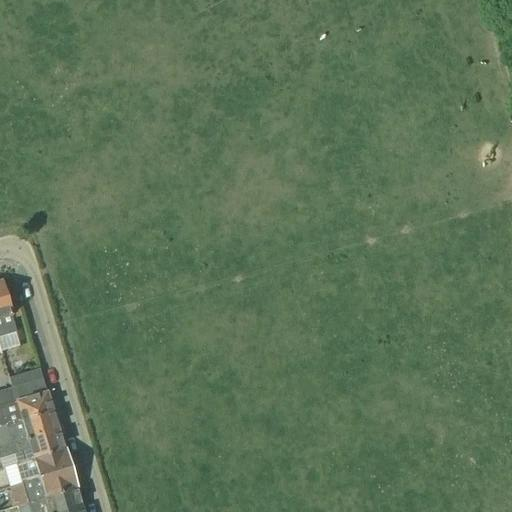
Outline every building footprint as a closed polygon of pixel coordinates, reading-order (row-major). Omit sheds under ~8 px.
[(0,338),(15,334),(1,284),(0,284),(0,338)] [(46,394),(42,382),(13,390),(17,402),(46,394)] [(17,402),(13,390),(0,394),(0,407),(3,407),(17,402)] [(52,412),(47,394),(46,394),(17,402),(0,407),(0,427),(4,426),(52,412)] [(52,412),(4,426),(0,427),(0,447),(57,430),(52,412)] [(63,448),(57,430),(0,447),(0,456),(12,454),(15,463),(63,448)] [(64,451),(63,448),(15,463),(21,485),(71,470),(65,450),(64,451)] [(76,489),(71,470),(21,485),(5,490),(11,509),(17,507),(27,504),(76,489)] [(18,511),(64,511),(81,507),(76,490),(77,490),(76,489),(27,504),(17,507),(18,511)]
